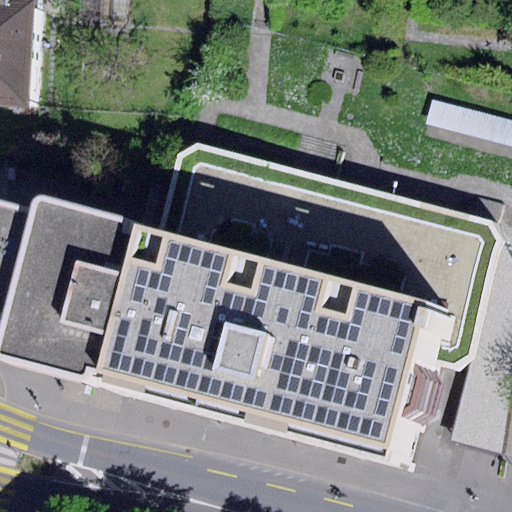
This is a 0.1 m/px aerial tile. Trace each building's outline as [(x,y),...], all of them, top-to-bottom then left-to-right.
[(0,0),(0,114),(34,117),(43,0),(0,0)] [(79,0),(79,17),(122,18),(122,0),(79,0)] [(511,124),(435,102),(428,125),(511,149),(511,124)] [(90,371),(85,391),(404,472),(434,357),(453,362),(470,352),(501,239),(486,223),(198,145),(176,157),(158,226),(129,218),(126,230),(90,371)] [(90,371),(126,230),(121,228),(121,225),(119,220),(115,217),(38,196),(32,198),(28,203),(27,212),(0,203),(0,319),(1,319),(0,323),(0,358),(77,379),(84,377),(86,369),(90,371)] [(511,402),(473,398),(467,442),(510,447),(511,426),(511,402)]
